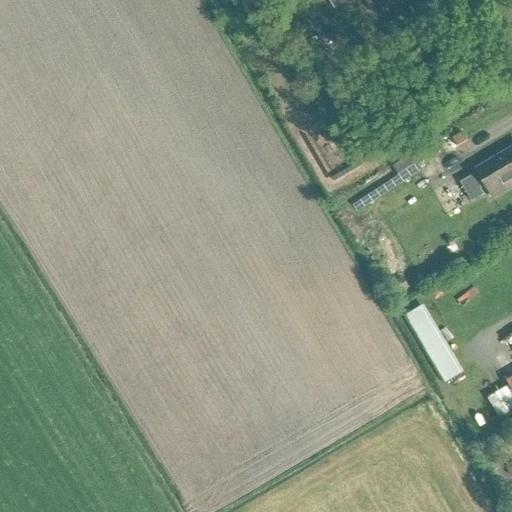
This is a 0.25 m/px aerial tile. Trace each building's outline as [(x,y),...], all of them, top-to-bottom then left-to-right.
[(463,133),(454,138),(459,147),(468,142),(463,133)] [(422,159),(438,150),(433,140),(418,149),(422,159)] [(511,147),(476,168),(481,176),(474,180),(479,189),(486,185),(493,197),(511,186),(511,147)] [(385,196),(421,173),(414,162),(379,186),(385,196)] [(467,204),(455,185),(445,191),(457,210),(467,204)] [(403,278),(391,285),(397,295),(409,287),(403,278)] [(405,311),(443,380),(462,370),(424,301),(405,311)]
